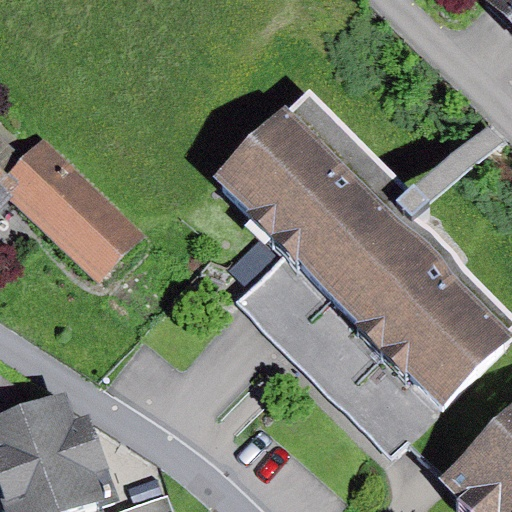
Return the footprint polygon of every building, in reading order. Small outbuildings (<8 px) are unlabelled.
[(511,0),(486,28),(511,51),(511,0)] [(311,114),(215,212),(278,274),(242,311),(394,460),(433,421),(447,435),(511,368),(511,347),(424,261),(442,242),(437,237),(419,220),(311,114)] [(494,129),(419,220),(437,237),(511,147),(494,129)] [(0,177),(0,240),(16,224),(104,309),(153,258),(42,151),(8,186),(0,177)] [(511,511),(511,368),(447,435),(482,470),(443,509),(445,511),(511,511)] [(103,511),(70,417),(0,442),(0,506),(2,511),(103,511)]
